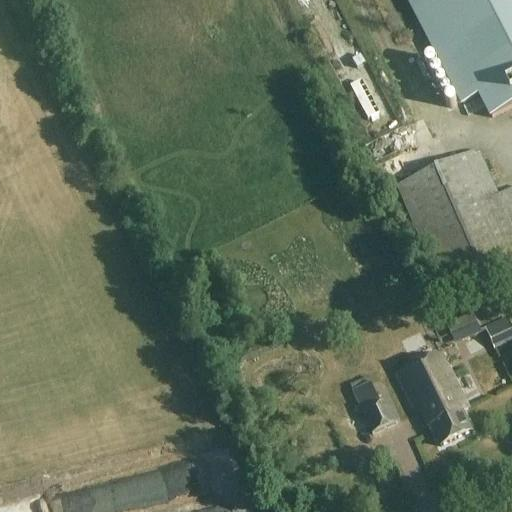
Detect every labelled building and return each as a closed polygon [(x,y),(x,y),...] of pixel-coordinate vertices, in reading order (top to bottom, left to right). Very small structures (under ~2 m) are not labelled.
[(492,119),(511,108),(511,0),(408,0),(463,105),(480,96),(492,119)] [(396,140),(377,147),(384,164),(402,156),(396,140)] [(511,192),(499,199),(480,154),(398,190),(447,301),(511,273),(511,192)] [(394,185),(415,173),(405,156),(384,168),(394,185)] [(481,335),(473,316),(447,327),(455,346),(481,335)] [(511,340),(511,328),(508,320),(485,330),(493,349),(511,340)] [(408,344),(412,353),(429,346),(425,337),(408,344)] [(475,358),(490,351),(485,339),(470,346),(475,358)] [(417,415),(423,413),(440,448),(473,433),(463,413),(468,411),(442,358),(399,378),(417,415)] [(472,376),(462,379),(468,394),(478,390),(472,376)] [(370,435),(381,430),(398,423),(389,403),(381,407),(371,385),(352,393),(370,435)]
